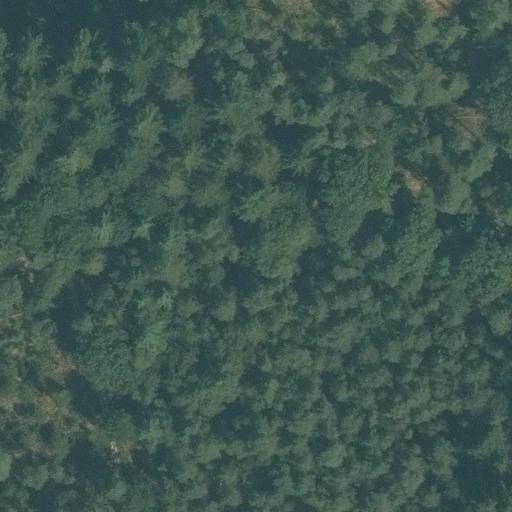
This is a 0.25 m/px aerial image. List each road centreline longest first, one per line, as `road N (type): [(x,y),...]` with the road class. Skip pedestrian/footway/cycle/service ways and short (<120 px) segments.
road 1 (track): [(511,271),(320,212),(44,152)]
road 2 (track): [(44,152),(133,511)]
